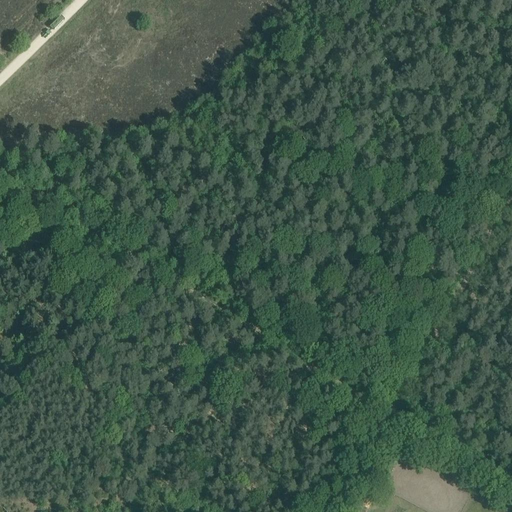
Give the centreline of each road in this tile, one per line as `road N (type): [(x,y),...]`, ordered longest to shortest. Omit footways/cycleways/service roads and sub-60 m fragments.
road 1 (track): [(0,161),(381,406)]
road 2 (track): [(511,187),(381,406)]
road 3 (track): [(381,406),(511,481)]
road 4 (track): [(381,406),(321,511)]
